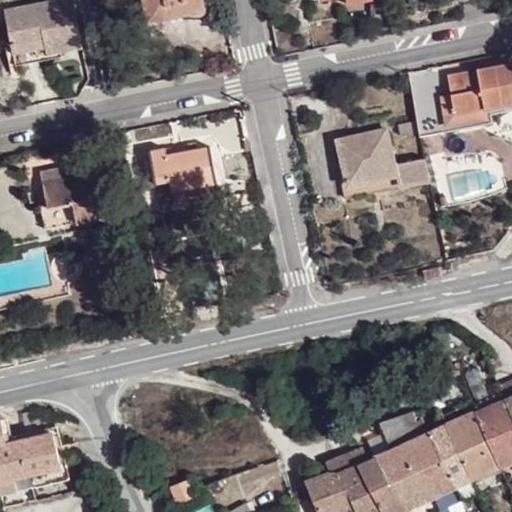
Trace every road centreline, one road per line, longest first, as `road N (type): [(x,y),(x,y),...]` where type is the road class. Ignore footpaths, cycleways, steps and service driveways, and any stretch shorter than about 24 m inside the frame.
road 1 (residential): [(0,132),(260,80)]
road 2 (unknown): [(324,511),(262,405),(136,361)]
road 3 (residential): [(260,80),(511,29)]
road 4 (residential): [(313,323),(260,80)]
road 5 (secondary): [(84,372),(313,323)]
road 6 (tertiary): [(139,511),(84,372)]
road 7 (secondary): [(313,323),(455,293)]
